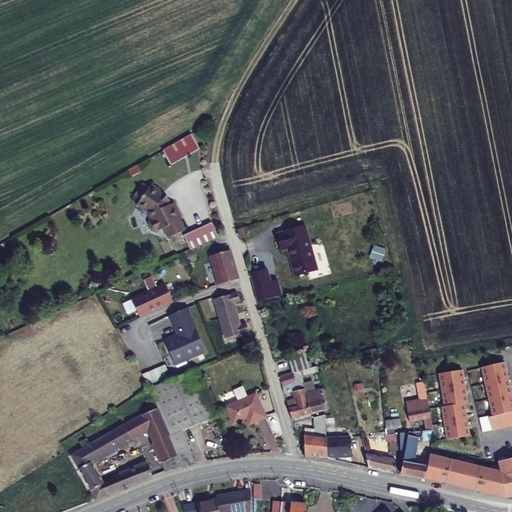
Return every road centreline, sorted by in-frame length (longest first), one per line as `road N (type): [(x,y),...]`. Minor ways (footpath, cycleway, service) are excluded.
road 1 (tertiary): [(297,468),(499,511)]
road 2 (tertiary): [(100,511),(223,469),(297,468)]
road 3 (residential): [(297,468),(245,280)]
road 4 (track): [(214,164),(231,102),(294,0)]
road 5 (residential): [(245,280),(134,325),(150,358)]
road 6 (residential): [(245,280),(214,164)]
